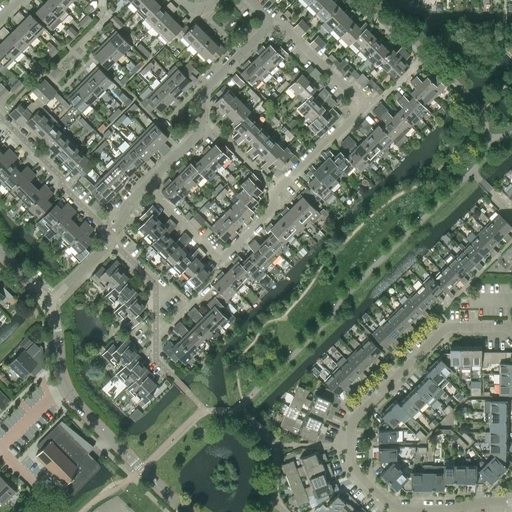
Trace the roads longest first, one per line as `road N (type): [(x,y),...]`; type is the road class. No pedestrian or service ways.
road 1 (residential): [(272,22),(364,107),(275,191),(273,207),(219,262),(145,185)]
road 2 (residential): [(511,502),(391,508),(350,467),(351,422),(450,326),(511,331)]
road 3 (residential): [(145,185),(201,131),(202,92),(272,22)]
road 4 (tertiary): [(185,511),(65,388)]
road 5 (residential): [(175,380),(155,359),(154,285),(110,236)]
road 6 (residential): [(110,236),(0,118)]
